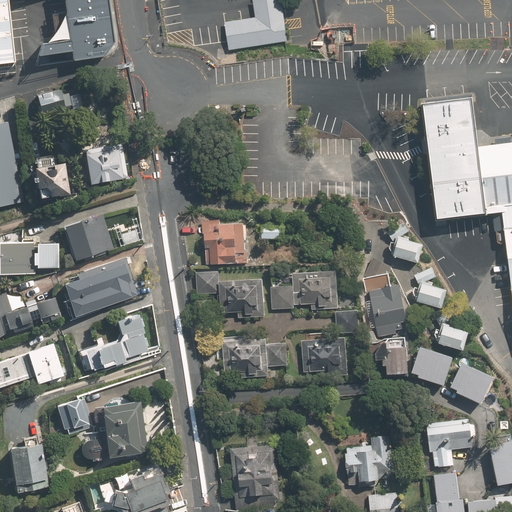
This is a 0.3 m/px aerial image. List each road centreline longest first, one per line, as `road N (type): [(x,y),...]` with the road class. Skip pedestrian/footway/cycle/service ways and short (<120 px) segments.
road 1 (residential): [(207,511),(162,220),(173,178)]
road 2 (residential): [(0,93),(135,59)]
